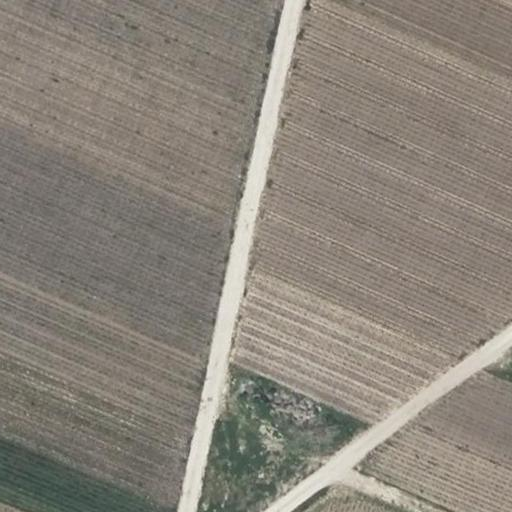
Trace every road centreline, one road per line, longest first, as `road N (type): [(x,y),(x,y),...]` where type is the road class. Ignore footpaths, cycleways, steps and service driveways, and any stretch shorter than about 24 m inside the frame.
road 1 (track): [(188,511),(299,0)]
road 2 (track): [(266,511),(511,331)]
